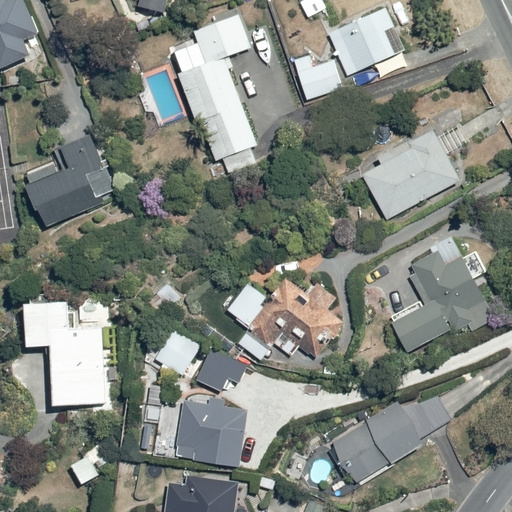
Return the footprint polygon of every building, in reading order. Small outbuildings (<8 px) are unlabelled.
[(0,0),(0,47),(5,62),(30,53),(25,41),(34,38),(29,25),(34,23),(25,0),(0,0)] [(142,0),(141,6),(169,13),(172,0),(187,4),(187,0),(142,0)] [(326,0),(304,0),(302,1),(311,20),(332,9),(326,0)] [(313,54),(296,60),(310,103),(348,91),(346,85),(352,84),(350,78),(355,76),(358,86),(384,78),(380,66),(391,63),(390,60),(412,53),(402,21),(397,22),(391,6),(359,17),(360,22),(331,31),(337,49),(334,50),(336,58),(330,60),(328,55),(315,60),(313,54)] [(192,71),(181,75),(202,139),(208,137),(217,163),(224,160),(228,174),(260,164),(256,152),(262,150),(231,60),(259,50),(246,12),(195,29),(201,46),(186,51),(192,71)] [(384,165),(365,175),(390,221),(465,180),(438,130),(382,161),(384,165)] [(37,185),(31,188),(53,230),(123,195),(93,135),(64,150),(69,159),(33,178),(37,185)] [(426,301),(393,319),(412,356),(470,326),(474,333),(504,317),(484,279),(490,276),(477,249),(464,256),(453,236),(431,247),(434,253),(413,264),(414,279),(426,301)] [(253,283),(229,310),(253,329),(218,374),(246,396),(278,346),(291,357),(303,343),(319,357),(358,313),(322,281),(311,294),(290,276),(271,298),(253,283)] [(108,301),(31,304),(33,351),(57,350),(59,409),(112,407),(108,301)] [(205,342),(177,328),(159,363),(186,377),(205,342)] [(202,404),(188,401),(184,420),(176,419),(166,466),(185,469),(187,461),(242,472),(253,413),(229,408),(231,400),(204,395),(202,404)] [(425,441),(399,400),(331,444),(349,472),(333,482),(346,501),(364,490),(360,483),(425,441)] [(100,473),(88,456),(72,466),(84,484),(100,473)] [(183,482),(173,481),(167,511),(239,511),(244,483),(184,473),(183,482)]
